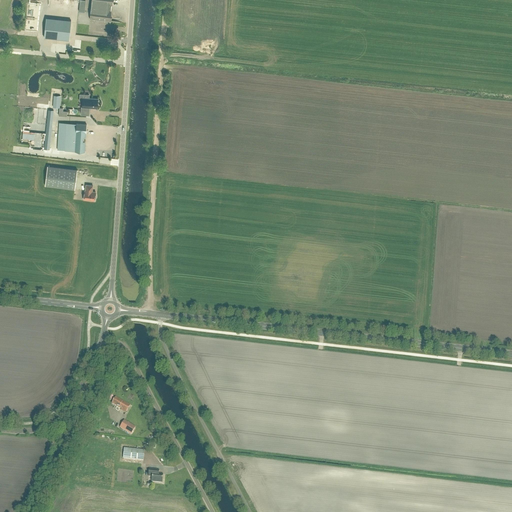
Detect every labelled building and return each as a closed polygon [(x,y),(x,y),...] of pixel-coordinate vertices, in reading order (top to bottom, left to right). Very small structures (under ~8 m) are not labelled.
[(112,5),(112,0),(91,0),(90,19),(110,21),(111,10),(109,10),(110,5),(112,5)] [(46,17),(44,37),(69,40),(71,20),(46,17)] [(82,106),(89,107),(97,107),(98,98),(89,98),(89,94),(84,94),(84,98),(83,97),(83,101),(82,106)] [(47,106),(38,105),(37,117),(46,118),(47,106)] [(66,123),(64,150),(85,151),(86,132),(86,124),(76,123),(66,123)] [(75,189),(77,169),(47,165),(45,185),(75,189)] [(83,199),(94,200),(95,198),(96,197),(96,196),(96,195),(96,194),(95,194),(95,192),(91,191),(92,185),(93,185),(86,184),(85,190),(83,199)] [(121,411),(126,413),(130,406),(115,397),(111,404),(121,410),(121,411)] [(124,421),(120,428),(131,435),(135,428),(124,421)] [(143,461),(144,451),(124,449),(123,459),(143,461)] [(162,483),(163,475),(159,474),(159,471),(149,470),(148,477),(152,477),(151,482),(162,483)]
